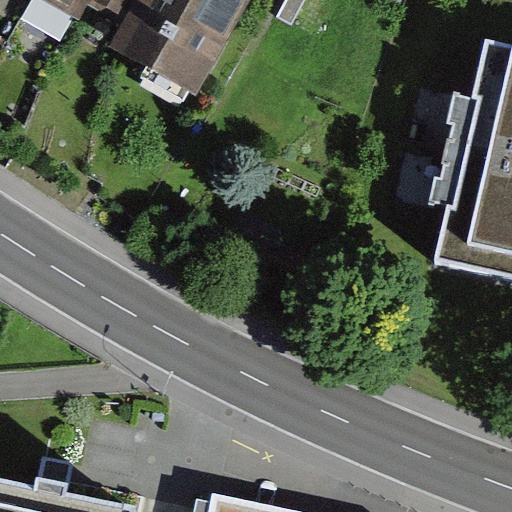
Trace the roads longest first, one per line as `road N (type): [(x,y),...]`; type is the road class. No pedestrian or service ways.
road 1 (tertiary): [(511,487),(192,348)]
road 2 (tertiary): [(192,348),(0,234)]
road 3 (residential): [(0,387),(122,380),(192,348)]
